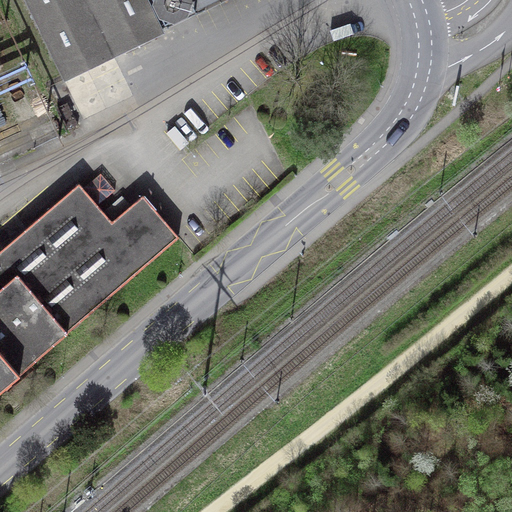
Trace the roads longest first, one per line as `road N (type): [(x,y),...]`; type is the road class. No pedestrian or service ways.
road 1 (unclassified): [(0,470),(394,128),(423,71),(415,0)]
road 2 (track): [(214,511),(511,281)]
